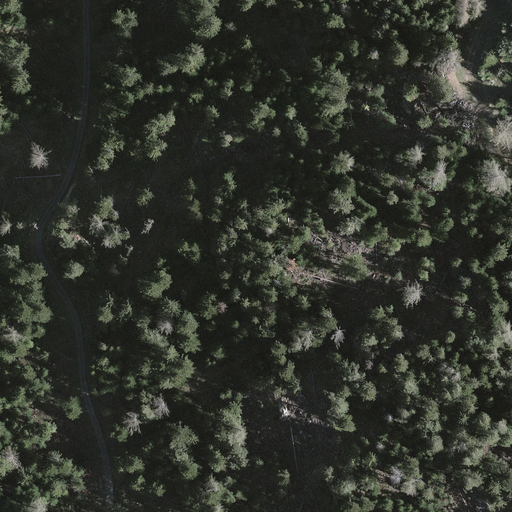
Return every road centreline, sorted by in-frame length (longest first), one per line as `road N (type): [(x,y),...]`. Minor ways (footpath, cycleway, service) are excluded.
road 1 (unclassified): [(107,511),(104,455),(85,400),(76,322),(37,237),(66,178),(83,112),(85,0)]
road 2 (track): [(483,0),(469,95),(511,165)]
